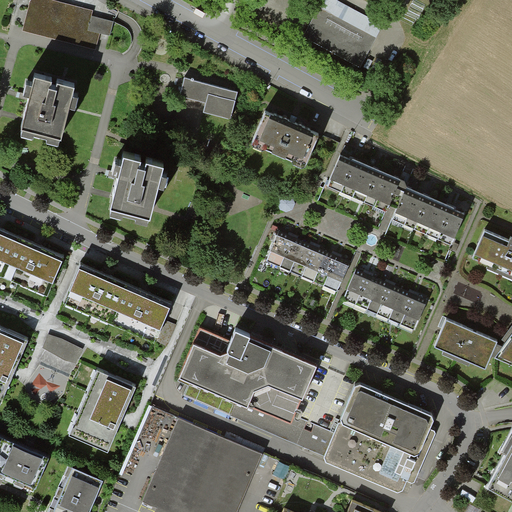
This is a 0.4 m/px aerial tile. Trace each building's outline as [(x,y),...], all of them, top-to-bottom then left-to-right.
[(91,12),(39,0),(28,0),(21,32),(94,48),(97,35),(107,37),(110,23),(89,19),(91,12)] [(381,24),(335,0),(318,0),(300,36),(358,66),(381,24)] [(73,83),(31,73),(18,128),(60,138),(73,83)] [(235,90),(181,77),(176,96),(202,102),(200,113),(228,120),(235,90)] [(74,96),(80,97),(84,83),(78,82),(74,96)] [(289,121),(265,111),(252,142),(303,163),(316,132),(289,121)] [(160,162),(120,152),(108,204),(147,213),(160,162)] [(452,237),(461,214),(445,207),(438,204),(420,197),(416,195),(409,192),(401,189),(404,183),(400,181),(394,178),(372,170),(367,168),(350,161),(345,158),(339,155),(328,180),(395,208),(393,212),(452,237)] [(0,229),(0,276),(42,296),(60,256),(37,245),(0,229)] [(506,241),(481,231),(471,253),(511,270),(511,238),(508,236),(506,241)] [(266,262),(333,289),(344,263),(338,261),(326,256),(312,250),(302,246),(293,242),(281,238),(277,236),(266,262)] [(104,274),(77,262),(61,299),(154,338),(169,302),(145,292),(104,274)] [(358,271),(352,268),(343,291),(416,321),(426,298),(416,295),(405,290),(391,284),(381,280),(369,275),(358,271)] [(487,367),(491,357),(497,342),(499,339),(471,327),(447,317),(435,345),(487,367)] [(275,338),(240,323),(234,336),(205,323),(184,372),(296,421),(299,415),(323,358),(275,338)] [(0,398),(14,366),(26,338),(0,327),(0,398)] [(511,365),(511,330),(501,344),(497,342),(491,357),(511,367),(511,365)] [(68,388),(83,343),(53,333),(48,348),(53,350),(43,380),(68,388)] [(122,414),(136,381),(99,364),(69,430),(107,447),(122,414)] [(330,453),(339,432),(299,415),(296,421),(184,372),(181,378),(190,382),(186,391),(330,453)] [(441,410),(363,377),(339,432),(330,453),(408,486),(441,410)] [(175,511),(237,511),(264,450),(180,415),(145,499),(175,511)] [(0,427),(0,454),(10,431),(0,427)] [(511,430),(502,450),(506,452),(490,484),(511,496),(511,430)] [(10,431),(0,454),(0,475),(34,489),(50,447),(10,431)] [(91,511),(108,477),(73,461),(55,502),(77,511),(91,511)] [(380,511),(351,499),(345,511),(298,511),(285,506),(282,511),(380,511)] [(77,511),(55,502),(50,511),(77,511)]
